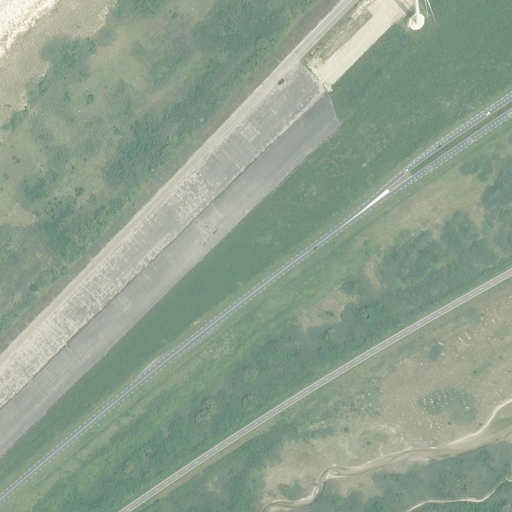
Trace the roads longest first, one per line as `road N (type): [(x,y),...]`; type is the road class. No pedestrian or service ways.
road 1 (unclassified): [(0,362),(348,0)]
road 2 (primary): [(0,497),(363,207)]
road 3 (unclassified): [(123,511),(284,405),(511,271)]
road 4 (primary): [(511,96),(363,207)]
road 5 (primary): [(363,207),(505,114)]
